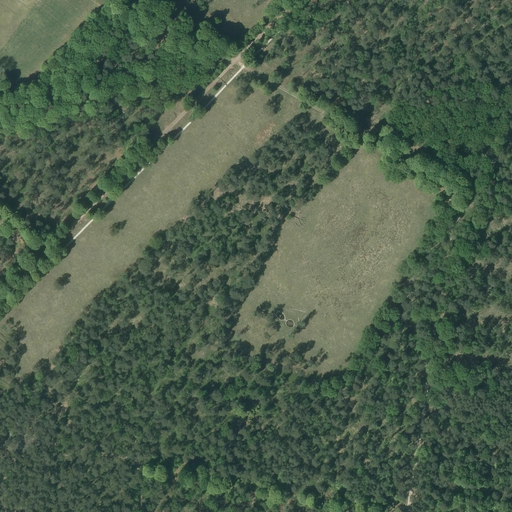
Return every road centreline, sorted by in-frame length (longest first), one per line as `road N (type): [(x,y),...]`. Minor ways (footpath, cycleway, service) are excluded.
road 1 (track): [(407,511),(448,239),(468,195),(511,139)]
road 2 (track): [(0,291),(234,61)]
road 3 (track): [(468,195),(234,61)]
road 4 (track): [(142,511),(133,461),(0,433)]
